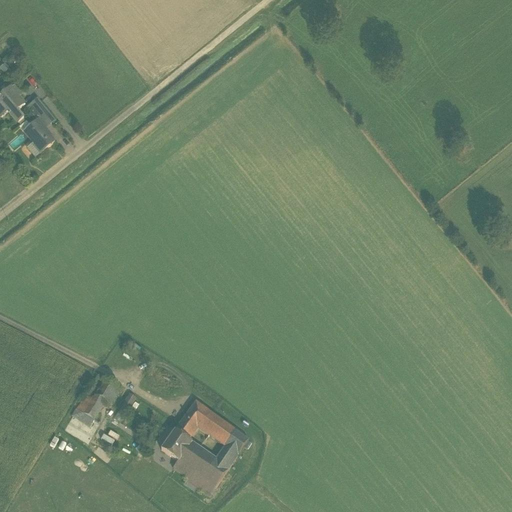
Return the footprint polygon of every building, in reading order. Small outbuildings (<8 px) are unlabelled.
[(11,90),(0,98),(0,117),(1,118),(2,118),(8,113),(11,116),(10,116),(10,117),(15,123),(16,123),(17,123),(19,125),(24,121),(17,113),(25,107),(17,97),(19,95),(14,89),(12,91),(11,90)] [(26,110),(37,122),(38,122),(45,130),(55,122),(37,101),(26,110)] [(30,129),(24,134),(34,146),(35,146),(43,155),(55,144),(44,132),(45,131),(45,130),(38,122),(37,122),(30,129)] [(20,130),(24,134),(30,129),(26,124),(20,130)] [(35,146),(34,146),(27,152),(34,161),(43,155),(35,146)] [(121,391),(98,378),(72,419),(90,430),(105,404),(111,408),(121,391)] [(129,396),(114,419),(121,424),(136,400),(129,396)] [(248,442),(195,404),(184,420),(197,429),(225,449),(216,461),(192,445),(178,464),(173,471),(187,480),(186,483),(209,499),(248,442)] [(197,429),(184,420),(161,452),(178,464),(192,445),(188,442),(197,429)]
